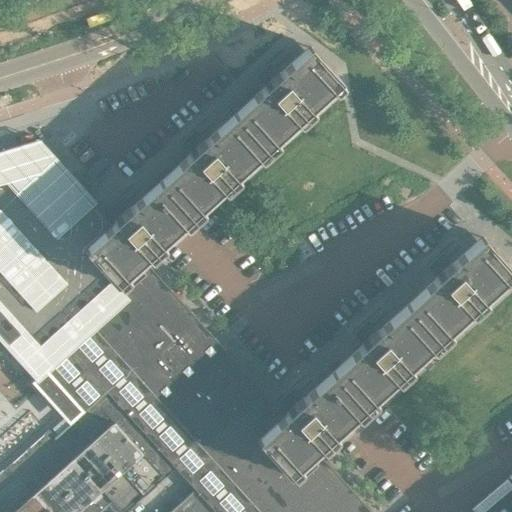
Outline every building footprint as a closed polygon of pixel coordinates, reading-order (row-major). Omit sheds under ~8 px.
[(263,85),(233,112),(264,147),(320,96),(340,78),(329,67),(319,56),(309,44),(278,72),(277,71),(276,72),(273,68),(272,67),(259,79),(260,80),(261,81),(263,83),(262,84),(263,85)] [(167,172),(159,180),(188,212),(188,211),(190,213),(198,207),(264,147),(233,112),(203,139),(203,138),(202,139),(198,135),(185,146),(186,148),(189,151),(188,152),(189,153),(167,172)] [(0,334),(37,375),(74,417),(75,417),(106,389),(123,408),(176,466),(174,467),(194,488),(195,487),(210,504),(217,511),(371,511),(354,492),(316,450),(314,448),(287,473),(256,438),(283,414),(278,409),(157,275),(153,270),(143,260),(141,258),(114,282),(83,248),(111,223),(92,203),(82,192),(68,177),(57,164),(47,154),(37,142),(35,142),(25,145),(0,152),(0,334)] [(111,223),(83,248),(114,282),(141,258),(190,213),(188,211),(188,212),(159,180),(129,207),(128,206),(127,207),(124,203),(123,202),(110,214),(114,218),(113,219),(114,220),(111,223)] [(436,276),(406,303),(437,337),(511,269),(502,257),(492,246),(491,246),(481,235),(450,262),(449,261),(448,262),(445,258),(444,258),(432,269),(432,270),(433,271),(436,274),(435,275),(436,276)] [(361,343),(331,370),(360,402),(362,404),(437,337),(406,303),(376,330),(375,329),(374,330),(370,326),(370,325),(357,337),(358,338),(359,339),(361,341),(360,342),(361,343)] [(283,414),(256,438),(287,473),(314,448),(362,404),(360,402),(331,370),(301,397),(300,396),(299,397),(296,393),(295,393),(283,404),(287,409),(286,410),(287,411),(283,414)] [(74,417),(73,418),(131,482),(143,495),(156,483),(174,467),(176,466),(123,408),(106,389),(75,417),(74,417)] [(73,418),(53,436),(111,500),(110,501),(120,511),(124,511),(143,495),(131,482),(73,418)] [(40,449),(33,455),(85,511),(97,511),(104,507),(110,501),(111,500),(53,436),(53,437),(40,449)] [(20,467),(13,473),(48,511),(85,511),(33,455),(20,467)] [(0,498),(12,511),(48,511),(13,473),(13,474),(0,485),(2,488),(0,490),(0,498)] [(217,511),(210,504),(195,487),(194,488),(166,511),(217,511)] [(0,511),(12,511),(0,498),(0,511)]
